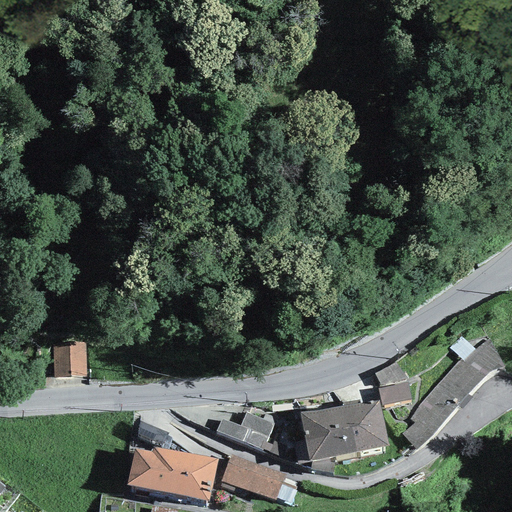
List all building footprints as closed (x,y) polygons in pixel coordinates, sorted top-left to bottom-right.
[(505,371),(489,339),(475,352),(461,338),(450,349),(461,360),(424,402),(418,409),(413,416),(410,421),(414,425),(402,436),(416,453),(430,440),(485,379),(490,374),(495,372),(500,371),(505,371)] [(85,343),(51,346),(54,380),(86,379),(85,343)] [(409,385),(379,391),(382,409),(412,403),(409,385)] [(338,409),(348,460),(390,452),(381,401),(338,409)] [(348,460),(338,409),(299,417),(309,468),(348,460)] [(241,427),(222,420),(218,433),(282,457),(286,448),(274,444),(273,447),(267,445),(275,426),(246,415),(241,427)] [(150,456),(134,453),(126,490),(208,508),(217,463),(152,449),(150,456)] [(285,479),(231,456),(221,482),(275,504),(285,479)]
